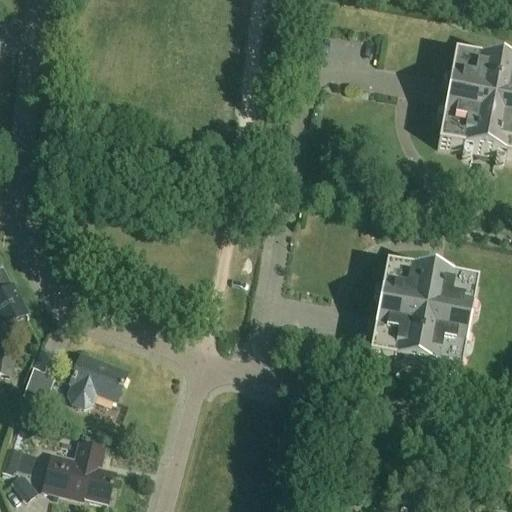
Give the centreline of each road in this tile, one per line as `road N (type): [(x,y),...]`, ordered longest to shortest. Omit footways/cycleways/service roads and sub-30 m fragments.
road 1 (residential): [(253,381),(315,67),(403,85)]
road 2 (residential): [(258,0),(237,187),(204,363)]
road 3 (residential): [(511,456),(253,381)]
road 4 (residential): [(204,363),(88,316),(54,292),(20,207)]
road 5 (residential): [(20,207),(40,0)]
road 6 (residential): [(163,511),(204,363)]
